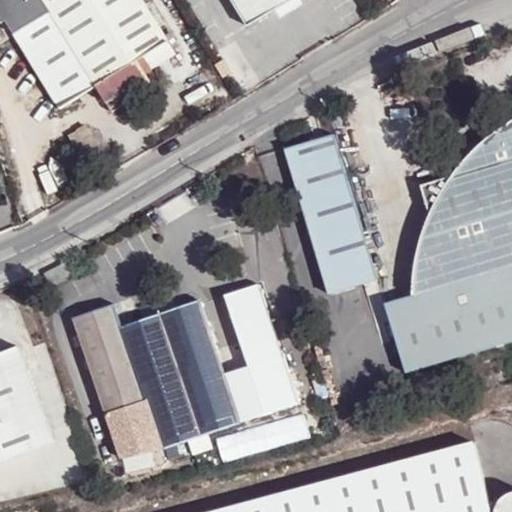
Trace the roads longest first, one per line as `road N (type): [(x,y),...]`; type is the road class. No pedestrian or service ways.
road 1 (residential): [(476,0),(260,106),(107,208),(0,262)]
road 2 (unknown): [(375,141),(511,87)]
road 3 (unknown): [(375,141),(397,280)]
